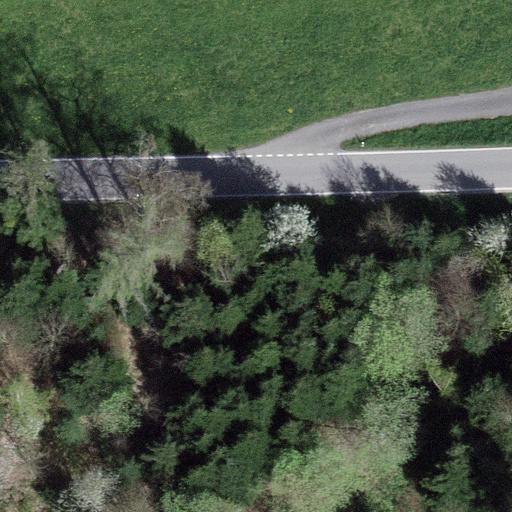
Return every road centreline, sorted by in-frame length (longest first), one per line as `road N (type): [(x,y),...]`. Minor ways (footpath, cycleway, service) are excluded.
road 1 (tertiary): [(511,166),(0,179)]
road 2 (track): [(287,173),(299,151),(353,124),(511,97)]
